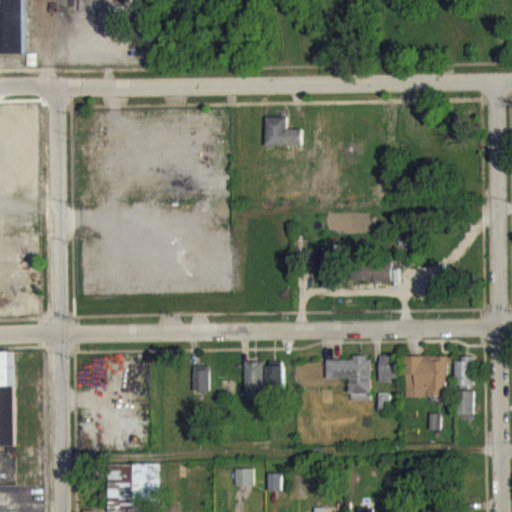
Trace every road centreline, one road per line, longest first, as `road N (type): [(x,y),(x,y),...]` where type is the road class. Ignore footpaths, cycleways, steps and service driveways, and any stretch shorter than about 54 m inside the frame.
road 1 (residential): [(0,332),(511,317)]
road 2 (residential): [(0,89),(511,77)]
road 3 (residential): [(501,78),(503,511)]
road 4 (residential): [(58,87),(64,511)]
